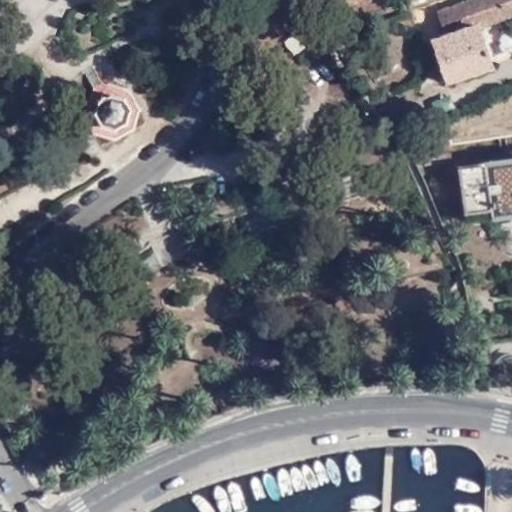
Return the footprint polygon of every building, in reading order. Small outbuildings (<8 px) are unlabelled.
[(331,0),(328,2),(333,9),(348,0),(331,0)] [(445,78),(489,62),(477,21),(511,10),(511,0),(459,0),(425,11),(433,36),(433,38),(445,78)] [(300,37),(289,46),(297,56),(308,46),(300,37)] [(428,75),(406,82),(415,101),(434,94),(428,75)] [(96,96),(90,108),(98,124),(111,129),(125,124),(129,110),(121,95),(108,92),(96,96)] [(511,147),(511,136),(499,138),(500,149),(511,147)] [(446,159),(446,143),(423,145),(420,146),(422,162),(446,159)] [(511,158),(455,164),(461,219),(491,215),(492,221),(511,219),(511,158)]
